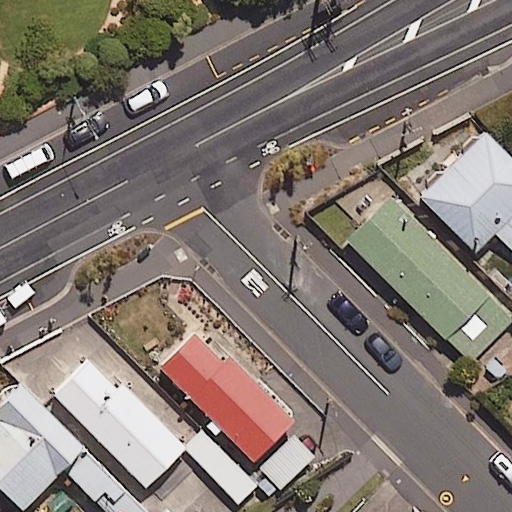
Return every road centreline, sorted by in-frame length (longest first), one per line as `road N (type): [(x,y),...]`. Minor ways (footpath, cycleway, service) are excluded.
road 1 (residential): [(160,165),(501,511)]
road 2 (secondary): [(473,0),(160,165)]
road 3 (secondary): [(160,165),(0,249)]
